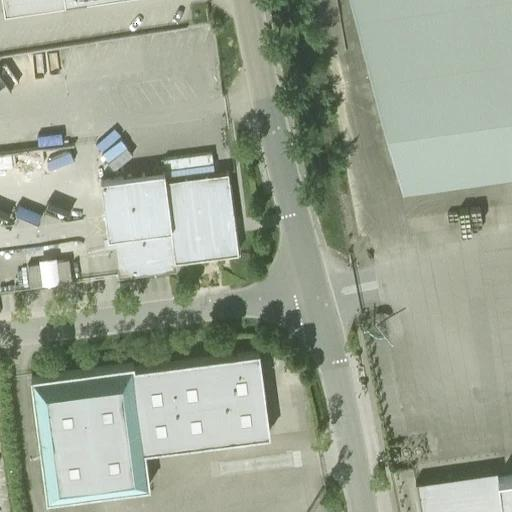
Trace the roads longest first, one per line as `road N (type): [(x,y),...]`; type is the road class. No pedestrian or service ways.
road 1 (unclassified): [(0,330),(314,294)]
road 2 (tertiary): [(314,294),(245,0)]
road 3 (tertiary): [(362,511),(314,294)]
road 4 (unknown): [(0,22),(173,3)]
